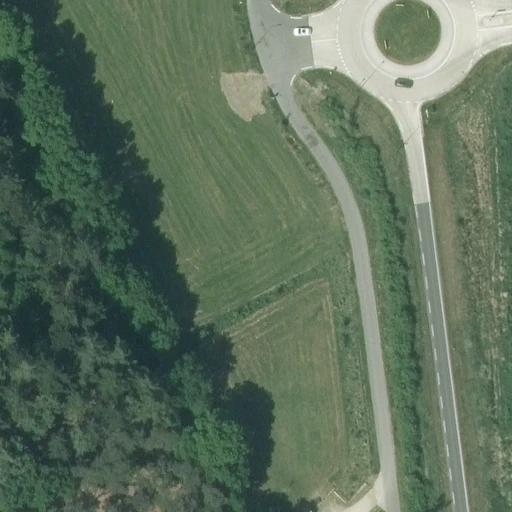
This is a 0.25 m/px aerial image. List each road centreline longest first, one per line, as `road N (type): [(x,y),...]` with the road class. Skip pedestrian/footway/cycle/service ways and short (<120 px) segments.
road 1 (unclassified): [(268,66),(352,223),(393,511)]
road 2 (primary): [(405,92),(459,511)]
road 3 (track): [(0,75),(176,424)]
road 4 (track): [(0,486),(176,424)]
